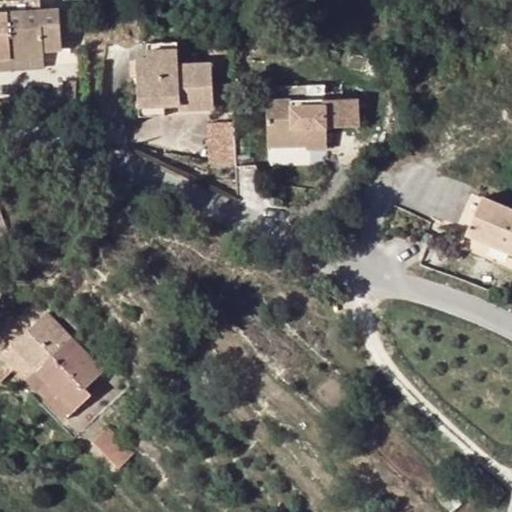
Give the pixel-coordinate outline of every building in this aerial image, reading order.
[(14,0),(8,0),(9,14),(43,12),(42,0),(14,0)] [(63,49),(61,10),(43,12),(9,14),(0,14),(0,57),(46,55),(45,49),(63,49)] [(144,51),(173,50),(172,33),(143,33),(144,51)] [(126,99),(161,98),(161,91),(177,91),(177,97),(177,101),(211,100),(208,54),(173,55),(173,50),(144,51),(124,52),(126,99)] [(46,55),(0,57),(0,69),(46,66),(46,55)] [(71,106),(85,104),(84,80),(69,80),(71,106)] [(304,143),(324,143),(324,123),(351,123),(357,123),(356,93),(350,93),(324,93),(325,103),(289,103),(289,93),(268,93),(267,136),(304,136),(304,143)] [(209,149),(234,148),(232,121),(207,121),(209,149)] [(25,235),(11,195),(0,199),(0,240),(1,243),(25,235)] [(511,207),(486,196),(470,233),(511,251),(511,207)] [(28,349),(44,365),(36,372),(75,411),(90,395),(86,391),(103,373),(54,323),(28,349)] [(66,420),(75,411),(36,372),(44,365),(28,349),(12,365),(33,386),(66,420)] [(107,429),(94,443),(120,468),(133,456),(107,429)] [(498,502),(505,494),(467,460),(459,468),(498,502)]
